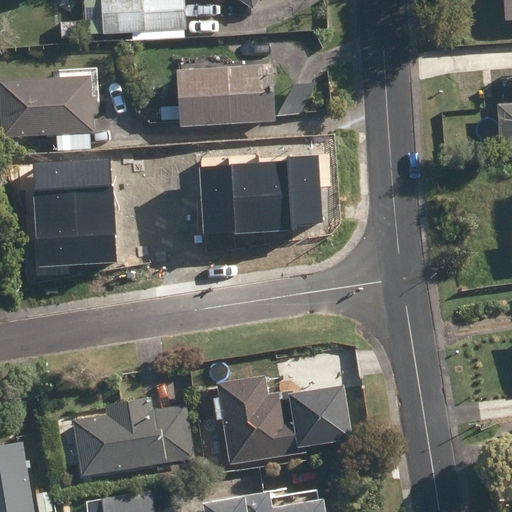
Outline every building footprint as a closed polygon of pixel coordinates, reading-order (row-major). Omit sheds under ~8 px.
[(102,26),(103,37),(187,32),(185,0),(101,0),(102,4),(85,5),(86,26),(102,26)] [(220,0),(237,0),(254,12),(261,0),(215,0),(219,2),(220,0)] [(511,0),(502,0),(504,23),(511,22),(511,0)] [(137,69),(158,69),(157,49),(138,49),(137,69)] [(176,73),(179,126),(276,121),(273,68),(176,73)] [(0,135),(0,154),(7,154),(6,138),(57,135),(57,152),(92,150),(92,134),(95,134),(94,115),(98,114),(98,97),(93,98),(91,78),(0,82),(0,99),(2,135),(0,135)] [(511,105),(497,106),(500,151),(511,150),(511,105)] [(151,108),(152,123),(174,123),(173,107),(151,108)] [(200,215),(201,235),(246,233),(244,213),(262,212),(259,154),(207,157),(207,145),(187,146),(187,159),(152,160),(156,218),(200,215)] [(59,254),(60,265),(128,258),(123,211),(68,217),(72,253),(59,254)] [(215,244),(216,252),(228,252),(228,244),(215,244)] [(216,386),(229,467),(307,455),(301,417),(290,419),(286,393),(269,396),(266,378),(216,386)] [(73,419),(81,477),(195,461),(188,406),(153,411),(151,398),(104,405),(106,414),(73,419)] [(0,447),(0,511),(34,511),(28,470),(31,470),(30,463),(27,464),(23,444),(0,447)] [(37,495),(39,511),(54,511),(52,493),(37,495)] [(154,511),(152,493),(101,500),(102,503),(87,505),(87,511),(154,511)] [(202,506),(203,511),(326,511),(325,501),(273,509),(271,494),(202,506)]
